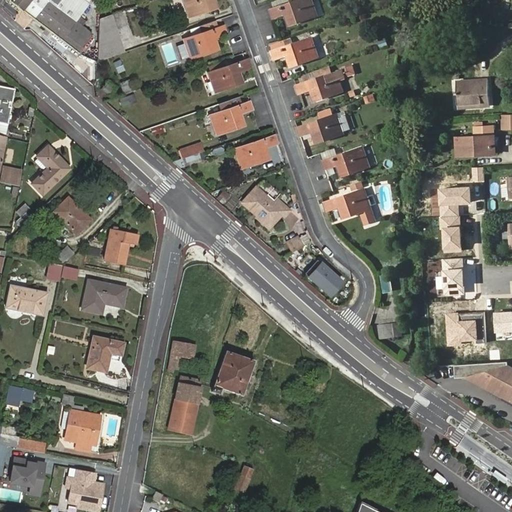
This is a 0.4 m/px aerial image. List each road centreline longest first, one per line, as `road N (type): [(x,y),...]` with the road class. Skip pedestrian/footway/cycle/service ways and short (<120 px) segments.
road 1 (residential): [(339,337),(361,312),(367,281),(322,229),(243,0)]
road 2 (tertiary): [(123,511),(180,227),(194,210)]
road 3 (secondary): [(194,210),(0,35)]
road 4 (secondary): [(511,462),(339,337)]
road 5 (secondary): [(339,337),(194,210)]
